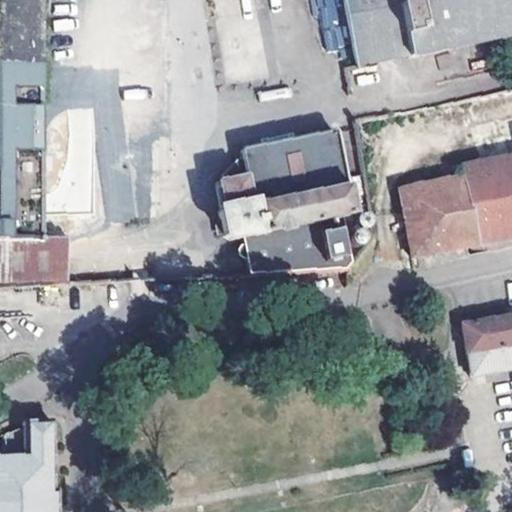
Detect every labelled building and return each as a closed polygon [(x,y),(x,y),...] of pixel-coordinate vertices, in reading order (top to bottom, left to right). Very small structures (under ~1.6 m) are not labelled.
[(41,106),(41,101),(40,0),(0,0),(0,288),(66,285),(64,239),(42,240),(42,140),(47,141),(47,127),(42,127),(41,106)] [(342,0),(354,60),(407,50),(396,0),(342,0)] [(511,0),(396,0),(407,50),(511,28),(511,0)] [(348,86),(374,82),(373,73),(353,76),(352,66),(345,67),(348,86)] [(511,90),(466,100),(469,117),(511,107),(511,146),(476,154),(457,157),(458,168),(395,181),(411,259),(459,249),(491,243),(511,238),(511,90)] [(511,107),(469,117),(476,154),(511,146),(511,107)] [(336,219),(346,271),(373,239),(369,212),(352,216),(335,134),(331,132),(293,140),(261,147),(240,151),(239,153),(241,161),(242,169),(244,177),(220,182),(215,182),(220,209),(218,210),(224,239),(229,241),(237,239),(336,219)] [(260,141),(261,147),(293,140),(291,134),(260,141)] [(241,161),(220,182),(244,177),(242,169),(241,161)] [(245,276),(346,271),(336,219),(237,239),(245,276)] [(511,316),(460,326),(469,377),(511,369),(511,316)] [(55,511),(55,491),(52,491),(51,422),(19,429),(18,433),(0,434),(0,511),(55,511)]
